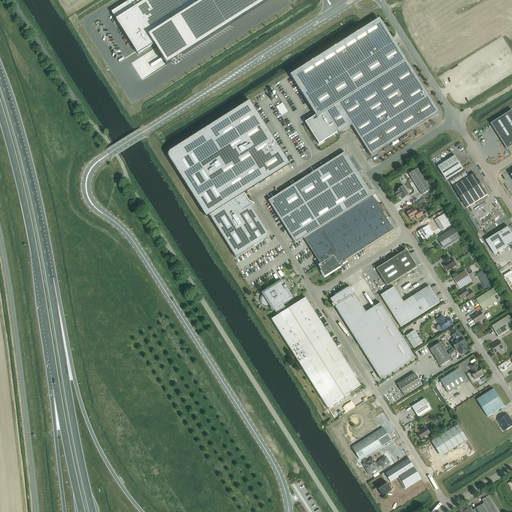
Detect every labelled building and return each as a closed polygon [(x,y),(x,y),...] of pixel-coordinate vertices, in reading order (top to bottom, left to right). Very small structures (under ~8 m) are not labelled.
[(167,65),(269,0),(129,0),(111,12),(138,54),(154,44),(167,65)] [(319,144),(337,132),(338,132),(339,133),(351,125),(371,156),(428,120),(433,117),(439,113),(379,19),(290,75),(315,115),(306,122),(317,140),(317,139),(320,143),(319,143),(319,144)] [(168,153),(167,155),(168,156),(168,158),(206,217),(209,215),(236,258),(270,236),(250,206),(252,203),(254,204),(248,201),(243,193),(289,165),(249,101),(189,138),(169,151),(168,152),(168,153)] [(280,114),(287,110),(282,101),(275,105),(280,114)] [(511,110),(491,124),(505,146),(504,146),(505,147),(507,150),(511,146),(511,110)] [(303,238),(372,196),(344,153),(268,201),(295,243),(303,238)] [(446,180),(463,169),(455,156),(438,167),(446,180)] [(417,168),(408,174),(422,195),(430,190),(417,168)] [(467,208),(488,195),(474,174),(453,187),(467,208)] [(397,191),(394,194),(397,199),(401,197),(402,199),(409,195),(403,186),(396,190),(397,191)] [(317,266),(325,277),(342,266),(340,264),(349,258),(366,247),(383,236),(393,230),(372,196),(303,238),(320,264),(317,266)] [(413,208),(406,213),(410,219),(415,216),(417,219),(423,215),(419,210),(416,212),(413,208)] [(452,224),(446,213),(435,220),(441,231),(452,224)] [(511,233),(508,227),(486,241),(494,254),(511,243),(511,233)] [(424,242),(430,238),(424,228),(418,232),(424,242)] [(454,228),(437,239),(444,249),(461,238),(454,228)] [(417,267),(407,252),(406,250),(376,269),(387,286),(417,267)] [(448,256),(442,259),(445,263),(443,265),(448,271),(457,265),(453,259),(451,260),(448,256)] [(247,265),(241,268),(244,275),(249,272),(247,265)] [(480,280),(485,278),(481,270),(477,272),(480,280)] [(460,289),(472,281),(465,271),(453,279),(460,289)] [(244,276),(250,288),(256,285),(250,273),(244,276)] [(292,298),(288,293),(286,289),(287,288),(285,285),(284,286),(281,281),(262,293),(264,295),(263,296),(262,297),(261,298),(261,300),(261,301),(262,302),(263,303),(264,304),(265,304),(266,304),(268,304),(269,304),(273,310),(274,309),(277,315),(270,319),(327,409),(362,387),(305,297),(286,310),(282,304),(292,298)] [(439,303),(429,286),(403,302),(394,287),(380,295),(400,328),(439,303)] [(349,287),(330,299),(333,304),(332,305),(333,307),(335,306),(336,307),(335,307),(381,380),(415,358),(380,303),(365,313),(349,287)] [(466,289),(457,294),(461,300),(467,297),(469,300),(475,296),(472,291),(468,293),(466,289)] [(476,300),(483,310),(500,299),(493,289),(476,300)] [(462,313),(468,309),(465,304),(458,308),(462,313)] [(472,317),(476,324),(485,319),(481,311),(472,317)] [(441,331),(443,330),(453,324),(449,318),(445,320),(442,316),(436,320),(439,324),(437,325),(436,327),(435,329),(437,331),(439,332),(441,331)] [(492,326),(498,337),(511,327),(511,320),(509,316),(492,326)] [(414,331),(405,336),(414,349),(422,343),(414,331)] [(452,343),(451,343),(455,350),(457,349),(461,355),(467,351),(463,345),(465,344),(461,337),(455,341),(455,340),(454,339),(453,339),(452,340),(451,341),(451,342),(452,343)] [(490,346),(495,354),(504,348),(499,341),(490,346)] [(429,349),(440,366),(450,360),(440,343),(429,349)] [(475,379),(478,377),(480,378),(481,377),(481,375),(484,374),(480,367),(478,368),(475,362),(469,366),(473,371),(471,373),(475,379)] [(457,370),(440,381),(448,393),(465,383),(457,370)] [(414,373),(397,384),(405,396),(422,385),(414,373)] [(488,417),(505,406),(494,389),(477,400),(488,417)] [(424,399),(411,407),(418,417),(430,409),(424,399)] [(506,415),(498,420),(502,427),(504,425),(507,430),(511,426),(511,421),(511,420),(510,421),(506,415)] [(426,431),(429,430),(425,424),(420,427),(421,429),(420,430),(420,431),(421,432),(417,434),(420,439),(428,434),(426,431)] [(457,425),(431,442),(440,457),(466,440),(457,425)] [(383,428),(352,448),(360,460),(391,441),(383,428)] [(383,467),(389,463),(385,457),(379,461),(375,464),(372,458),(363,464),(369,474),(378,468),(382,465),(383,467)] [(421,480),(420,478),(408,459),(385,474),(390,482),(397,478),(405,490),(421,480)] [(382,496),(391,490),(386,482),(377,488),(382,496)] [(499,511),(489,496),(482,500),(484,503),(473,511),(471,508),(464,511),(499,511)]
